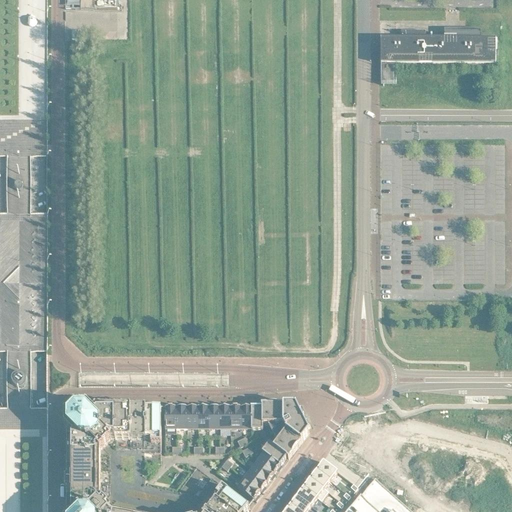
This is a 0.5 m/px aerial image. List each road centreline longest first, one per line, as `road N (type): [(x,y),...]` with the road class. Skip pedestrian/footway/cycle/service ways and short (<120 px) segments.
road 1 (tertiary): [(244,365),(74,361),(59,352),(59,0)]
road 2 (tertiary): [(58,511),(62,395),(244,384)]
road 3 (unclassified): [(366,349),(367,110)]
road 4 (residential): [(264,511),(352,397)]
road 5 (unclassified): [(367,110),(511,110)]
road 6 (tertiary): [(511,371),(391,366)]
road 7 (tertiary): [(391,385),(511,381)]
